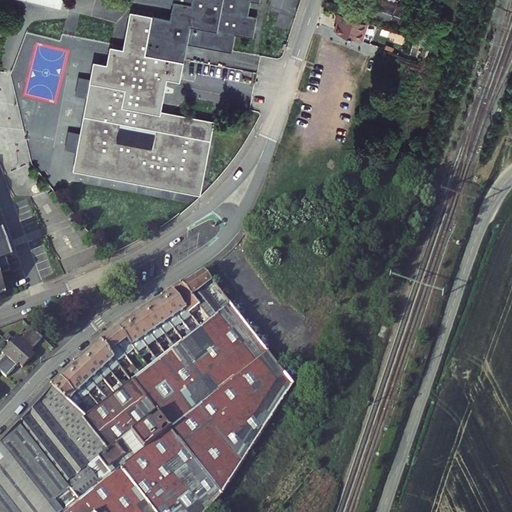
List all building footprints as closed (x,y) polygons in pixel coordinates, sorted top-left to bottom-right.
[(154,111),(160,107),(166,76),(181,78),(188,40),(228,48),(231,47),(232,45),(234,32),(249,34),(253,32),(255,21),(252,17),(247,16),(249,0),(176,0),(176,2),(184,3),(181,20),(173,19),(136,12),(132,17),(126,52),(116,50),(113,52),(108,76),(100,74),(96,77),(89,114),(87,117),(85,130),(86,133),(82,156),(93,158),(91,170),(108,173),(114,168),(118,175),(144,179),(150,176),(151,171),(167,174),(166,178),(170,184),(186,187),(189,186),(190,178),(199,179),(202,178),(205,162),(200,157),(206,153),(210,135),(208,133),(199,131),(201,122),(200,120),(182,116),(178,121),(174,115),(166,113),(159,118),(154,111)] [(255,21),(259,0),(249,0),(247,16),(252,17),(255,21)] [(397,25),(404,8),(383,0),(371,0),(367,13),(397,25)] [(184,3),(176,2),(173,19),(181,20),(184,3)] [(338,23),(335,30),(361,40),(367,22),(339,12),(336,19),(341,21),(340,23),(338,23)] [(395,41),(397,42),(400,34),(383,28),(381,33),(395,38),(395,41)] [(159,118),(166,113),(160,107),(154,111),(159,118)] [(208,133),(210,135),(212,122),(200,120),(201,122),(199,131),(208,133)] [(80,168),(91,170),(93,158),(82,156),(80,168)] [(144,179),(170,184),(166,178),(167,174),(151,171),(150,176),(144,179)] [(200,189),(202,178),(199,179),(190,178),(189,186),(186,187),(200,189)] [(373,226),(382,213),(375,208),(366,221),(373,226)] [(0,243),(0,252),(5,251),(8,247),(7,244),(2,243),(0,243)] [(12,259),(8,247),(5,251),(0,252),(0,254),(3,262),(6,261),(12,259)] [(0,291),(5,290),(0,276),(0,275),(10,271),(7,263),(6,261),(3,262),(0,254),(0,291)] [(131,380),(123,387),(115,393),(107,399),(99,405),(92,411),(85,417),(75,408),(52,388),(0,444),(0,511),(207,511),(222,495),(290,391),(296,380),(300,372),(289,357),(279,364),(230,303),(204,270),(183,284),(173,291),(186,308),(200,327),(192,333),(183,340),(174,347),(165,354),(157,360),(148,367),(140,374),(131,380)] [(173,291),(164,297),(177,315),(186,308),(173,291)] [(303,312),(291,296),(272,311),(287,331),(303,312)] [(177,315),(164,297),(155,303),(169,320),(177,315)] [(155,303),(146,309),(159,327),(169,320),(155,303)] [(137,315),(150,333),(159,327),(146,309),(137,315)] [(141,339),(150,333),(137,315),(128,321),(141,339)] [(132,345),(141,339),(128,321),(119,328),(132,345)] [(19,363),(23,367),(29,361),(35,354),(30,350),(42,337),(32,327),(21,338),(18,335),(3,352),(7,355),(0,362),(0,370),(1,370),(7,376),(19,363)] [(109,334),(100,341),(117,362),(126,356),(135,349),(132,345),(119,328),(109,334)] [(92,348),(111,372),(119,364),(117,362),(100,341),(92,348)] [(84,356),(103,379),(111,372),(92,348),(84,356)] [(76,363),(96,385),(103,379),(84,356),(76,363)] [(68,370),(88,393),(96,385),(76,363),(68,370)] [(68,370),(60,378),(80,399),(88,393),(68,370)] [(52,388),(75,408),(82,401),(80,399),(60,378),(51,387),(52,388)]
